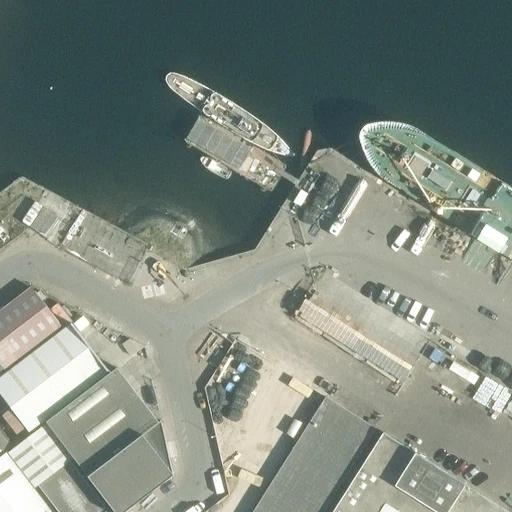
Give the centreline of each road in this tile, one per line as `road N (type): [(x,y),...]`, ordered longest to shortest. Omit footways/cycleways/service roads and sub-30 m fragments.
road 1 (unclassified): [(168,511),(197,480),(168,338),(55,269),(29,263),(0,275)]
road 2 (unknown): [(241,296),(511,472)]
